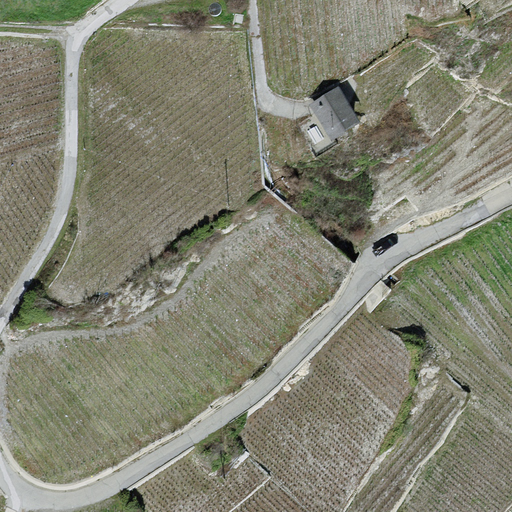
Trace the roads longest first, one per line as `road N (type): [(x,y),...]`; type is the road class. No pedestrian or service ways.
road 1 (unclassified): [(26,500),(58,503),(127,480),(218,424),(309,351),(389,256),(511,194)]
road 2 (unclassified): [(120,0),(100,15),(72,63),(65,219),(0,332)]
